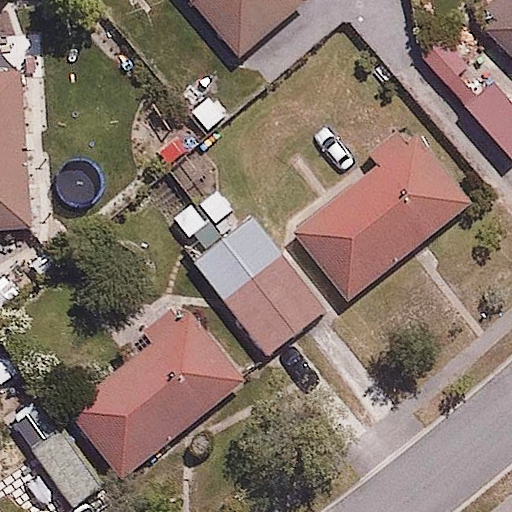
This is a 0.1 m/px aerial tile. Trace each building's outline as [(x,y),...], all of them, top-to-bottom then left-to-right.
[(190,0),(237,55),(300,0),(190,0)] [(511,0),(479,0),(469,11),(511,52),(511,0)] [(511,101),(450,27),(422,50),(511,158),(511,101)] [(0,219),(23,219),(17,61),(0,61),(0,219)] [(373,161),(292,226),(350,298),(478,194),(412,113),(365,151),(373,161)] [(249,209),(191,254),(268,353),(326,308),(249,209)] [(0,310),(52,264),(51,247),(0,248),(0,310)] [(103,346),(62,289),(0,333),(0,377),(21,362),(42,390),(103,346)] [(252,372),(198,305),(67,410),(122,477),(252,372)] [(64,424),(32,449),(73,502),(105,477),(64,424)]
